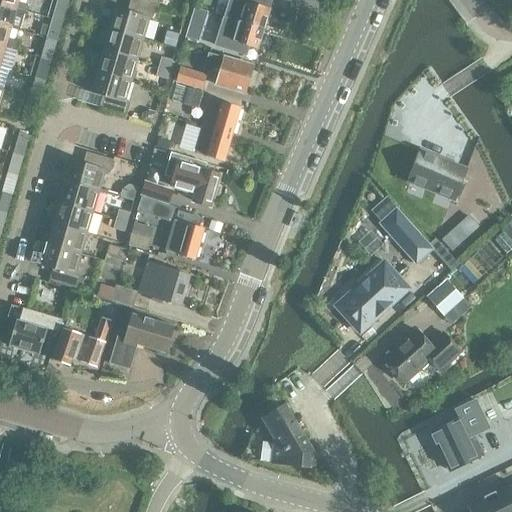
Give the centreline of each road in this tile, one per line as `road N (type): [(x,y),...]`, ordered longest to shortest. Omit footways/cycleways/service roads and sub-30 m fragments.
road 1 (tertiary): [(167,426),(229,336),(369,0)]
road 2 (residential): [(0,288),(46,132),(63,114)]
road 3 (residential): [(167,426),(82,434),(0,409)]
road 4 (tertiary): [(339,511),(257,486),(188,447)]
road 5 (residential): [(0,357),(60,384),(94,389),(150,381)]
road 6 (unknown): [(360,511),(317,391)]
